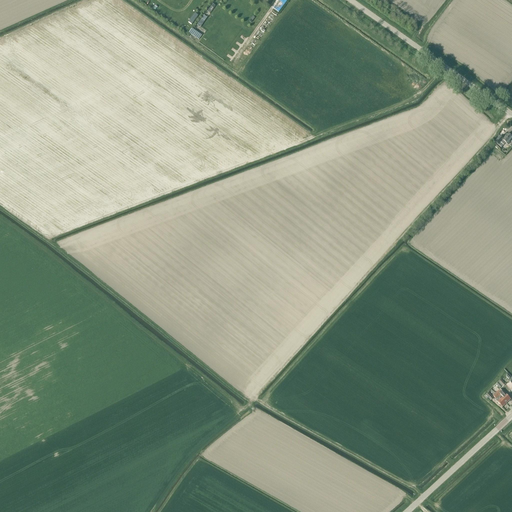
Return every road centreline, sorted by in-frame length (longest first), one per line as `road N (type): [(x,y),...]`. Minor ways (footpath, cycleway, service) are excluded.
road 1 (tertiary): [(511,114),(350,0)]
road 2 (tertiary): [(406,511),(511,415)]
